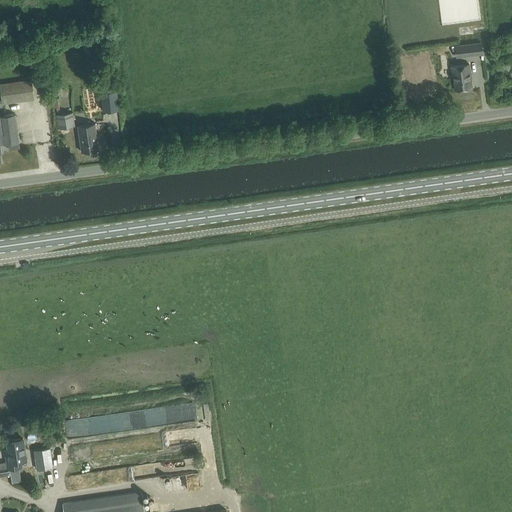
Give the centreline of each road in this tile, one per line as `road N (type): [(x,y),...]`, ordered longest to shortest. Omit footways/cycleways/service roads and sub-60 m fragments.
road 1 (unclassified): [(0,183),(511,111)]
road 2 (primary): [(0,248),(511,176)]
